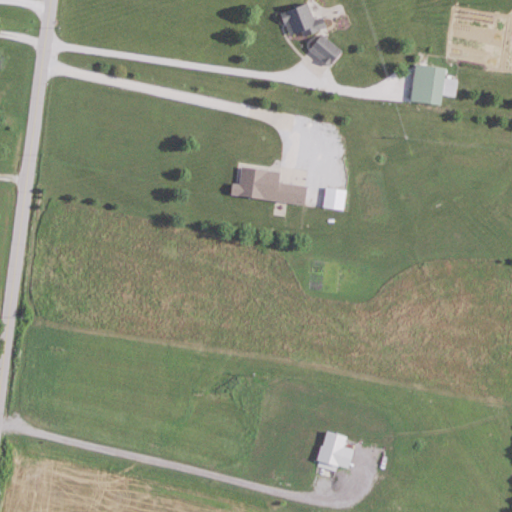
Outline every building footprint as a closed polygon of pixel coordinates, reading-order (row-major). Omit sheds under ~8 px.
[(330,29),(328,18),(315,21),(311,5),(284,12),(290,38),(330,29)] [(312,49),(332,67),(344,52),(324,35),(312,49)] [(412,101),(444,106),(445,95),(457,97),(459,80),(447,78),(448,68),(417,64),(412,101)] [(281,172),(242,168),(241,184),(234,183),(233,196),(307,204),(309,186),(280,183),(281,172)] [(346,210),(348,190),(327,188),(325,208),(346,210)]
